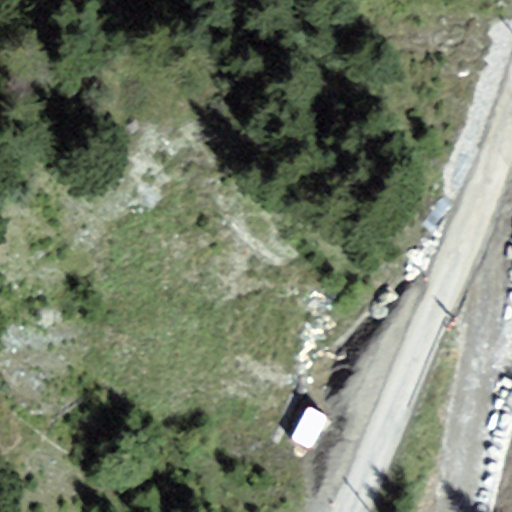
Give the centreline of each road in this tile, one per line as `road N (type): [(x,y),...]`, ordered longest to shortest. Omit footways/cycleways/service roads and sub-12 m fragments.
road 1 (unclassified): [(337,511),(511,124)]
road 2 (track): [(453,511),(485,197)]
